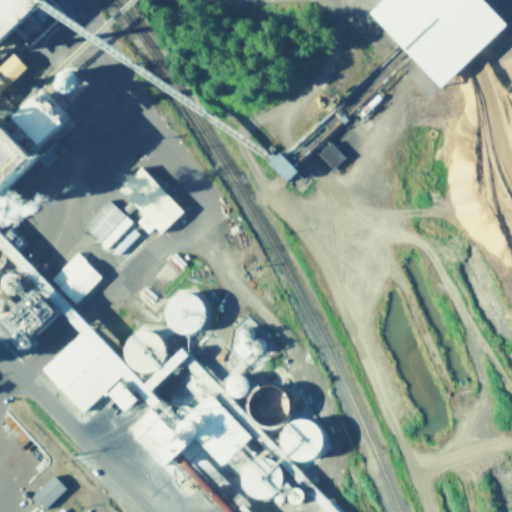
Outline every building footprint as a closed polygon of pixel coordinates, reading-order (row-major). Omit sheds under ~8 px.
[(511,30),(511,20),(492,0),(388,0),(376,12),(448,90),(511,30)] [(318,156),(332,170),(344,158),(329,144),(318,156)] [(164,236),(188,213),(145,167),(121,190),(164,236)] [(125,224),(114,206),(86,224),(97,242),(125,224)] [(344,511),(312,483),(328,435),(274,387),(259,394),(160,333),(140,333),(131,358),(77,309),(104,279),(77,255),(59,276),(83,330),(44,374),(89,414),(119,396),(135,410),(130,435),(162,463),(236,462),(261,434),(270,453),(246,480),(282,511),(344,511)] [(177,335),(205,335),(205,294),(177,294),(177,335)]
